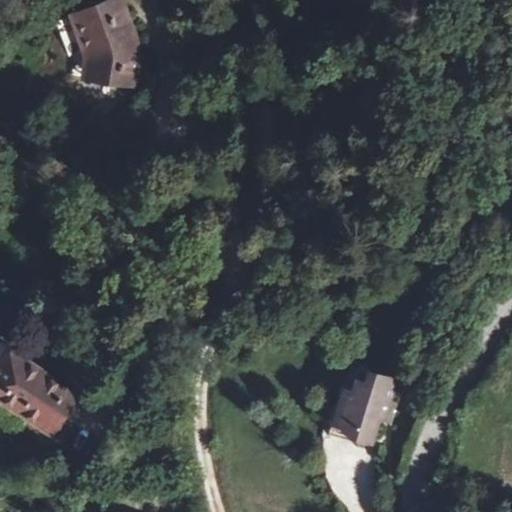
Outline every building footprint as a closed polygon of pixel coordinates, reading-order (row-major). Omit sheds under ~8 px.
[(125,51),(108,7),(74,18),(86,59),(97,60),(96,79),(132,84),(137,50),(125,51)] [(277,99),(250,98),(249,127),(276,126),(277,99)] [(0,346),(0,397),(45,424),(67,385),(0,346)] [(388,419),(392,379),(371,377),(370,386),(358,383),(356,392),(347,391),(343,433),(359,434),(359,441),(376,443),(379,418),(388,419)] [(343,433),(347,391),(340,390),(332,440),(358,445),(359,441),(359,434),(343,433)]
